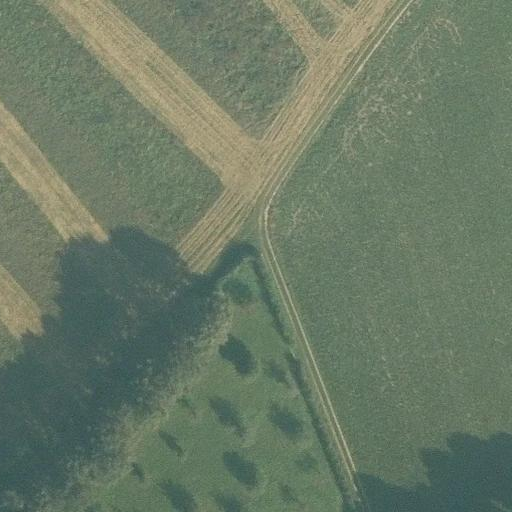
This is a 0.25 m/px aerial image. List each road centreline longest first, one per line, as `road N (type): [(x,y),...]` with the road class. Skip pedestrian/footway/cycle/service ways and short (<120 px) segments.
road 1 (track): [(406,0),(260,217),(0,496)]
road 2 (track): [(260,217),(363,511)]
